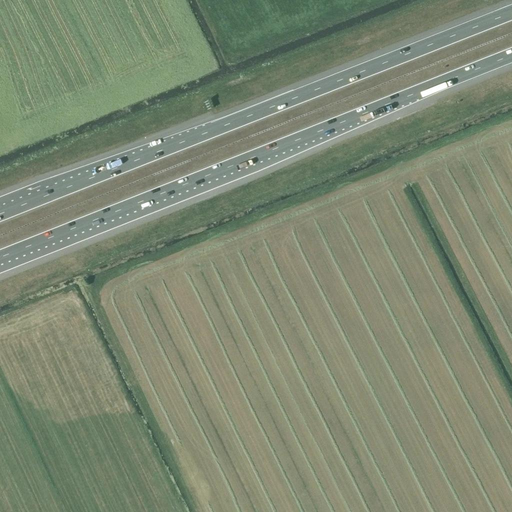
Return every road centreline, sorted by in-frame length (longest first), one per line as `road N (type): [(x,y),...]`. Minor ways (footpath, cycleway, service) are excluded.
road 1 (motorway): [(0,257),(511,55)]
road 2 (motorway): [(511,12),(0,214)]
